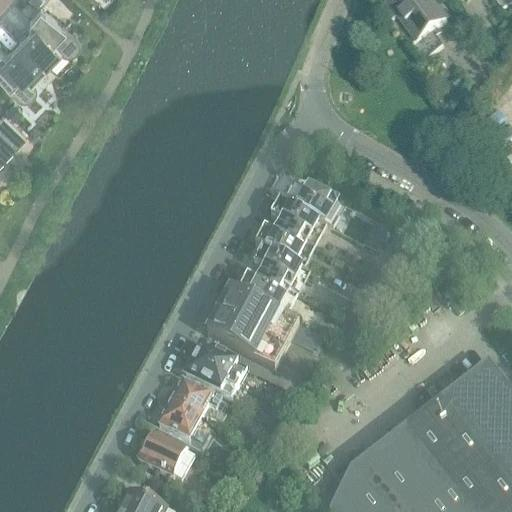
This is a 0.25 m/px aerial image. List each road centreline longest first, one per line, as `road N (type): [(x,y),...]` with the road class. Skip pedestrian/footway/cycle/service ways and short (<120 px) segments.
road 1 (residential): [(85,511),(274,156),(312,119)]
road 2 (unclassified): [(511,253),(485,222),(312,119)]
road 3 (residential): [(312,119),(315,67),(341,0)]
